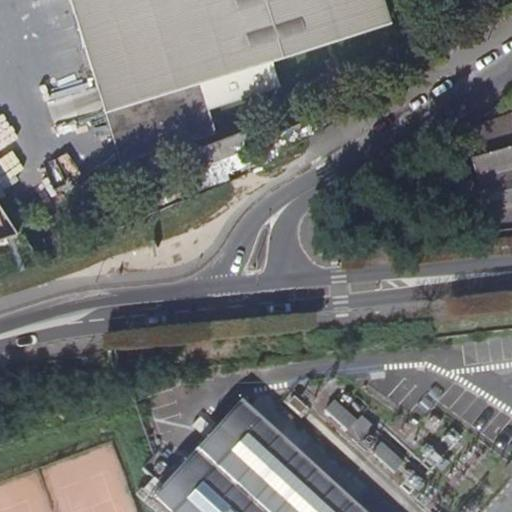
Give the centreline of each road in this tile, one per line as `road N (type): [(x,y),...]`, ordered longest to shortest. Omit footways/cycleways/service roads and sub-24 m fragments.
road 1 (unclassified): [(255,298),(252,270),(265,220),(511,63)]
road 2 (secondary): [(0,340),(80,319),(255,298)]
road 3 (secondary): [(255,298),(511,271)]
